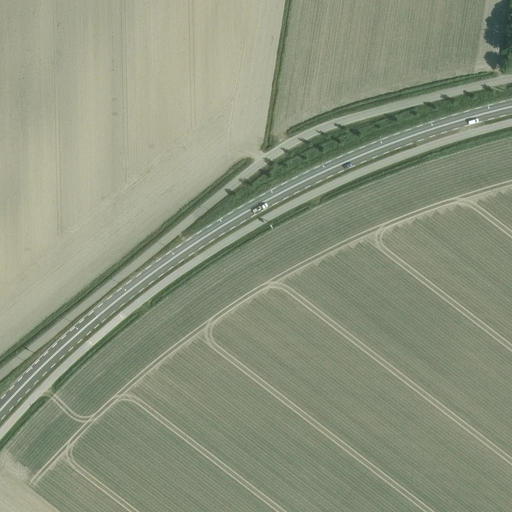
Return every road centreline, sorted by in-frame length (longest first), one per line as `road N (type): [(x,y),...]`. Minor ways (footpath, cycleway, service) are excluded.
road 1 (unclassified): [(0,433),(86,345),(190,264),(352,176),(511,123)]
road 2 (primary): [(0,409),(99,313),(197,240),(318,174),(511,107)]
road 3 (unclassified): [(0,374),(285,148),(337,124),(511,80)]
